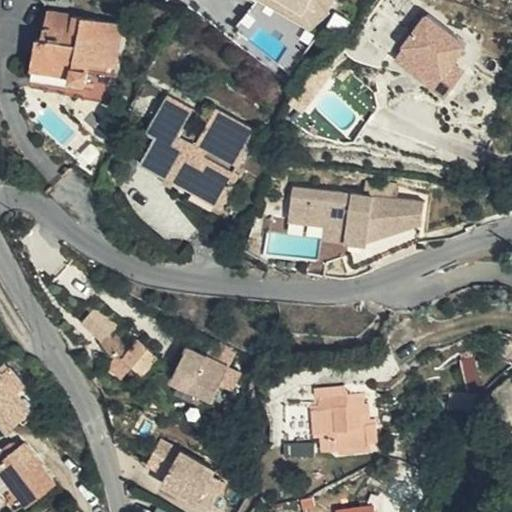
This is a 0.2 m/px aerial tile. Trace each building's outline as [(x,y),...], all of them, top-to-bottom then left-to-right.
[(320,0),(334,8),(335,8),(340,0),(275,0),(286,6),(289,0),(295,0),(310,8),(314,0),(320,0)] [(318,25),(334,8),(320,0),(314,0),(310,8),(295,0),(289,0),(286,6),(318,25)] [(52,11),(50,23),(48,38),(40,37),(33,78),(88,88),(93,61),(117,66),(125,25),(52,11)] [(436,61),(448,71),(438,83),(451,93),(471,68),(459,59),(473,41),(434,11),(411,40),(436,61)] [(48,38),(50,23),(43,22),(40,37),(48,38)] [(426,72),(438,83),(448,71),(436,61),(426,72)] [(235,171),(260,131),(219,106),(194,148),(178,138),(197,108),(170,92),(147,131),(156,138),(141,163),(223,209),(243,175),(235,171)] [(296,186),(293,219),(328,223),(351,226),(350,241),(357,268),(422,242),(425,219),(427,203),(296,186)] [(351,226),(328,223),(327,237),(350,241),(351,226)] [(126,355),(135,346),(117,328),(103,341),(117,356),(128,358),(126,355)] [(135,346),(126,355),(145,373),(161,358),(141,338),(135,346)] [(214,398),(230,366),(188,346),(172,377),(214,398)] [(128,358),(117,356),(133,369),(136,365),(128,358)] [(481,387),(474,359),(461,361),(467,390),(481,387)] [(0,413),(11,427),(22,418),(32,410),(18,392),(27,384),(13,367),(8,371),(2,367),(0,367),(0,413)] [(319,429),(322,430),(340,428),(340,435),(341,449),(341,453),(371,450),(371,437),(374,436),(370,404),(318,409),(319,429)] [(340,435),(329,435),(330,449),(341,449),(340,435)] [(33,501),(58,481),(27,442),(0,462),(0,490),(15,510),(33,501)] [(156,466),(170,474),(183,450),(169,442),(156,466)] [(218,469),(183,450),(170,474),(166,482),(201,501),(203,496),(216,473),(218,469)] [(227,479),(216,473),(203,496),(215,502),(227,479)] [(340,505),(340,511),(378,511),(378,501),(340,505)]
